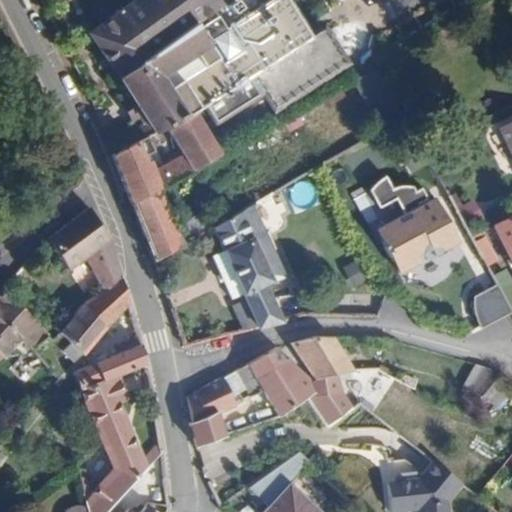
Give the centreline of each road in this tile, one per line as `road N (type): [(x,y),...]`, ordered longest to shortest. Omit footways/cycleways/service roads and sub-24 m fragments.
road 1 (residential): [(10,0),(104,182),(164,375)]
road 2 (residential): [(164,375),(312,326),(457,344),(511,371)]
road 3 (residential): [(164,375),(186,504)]
